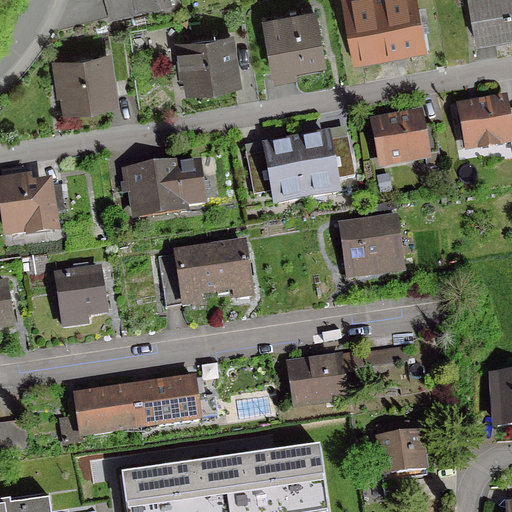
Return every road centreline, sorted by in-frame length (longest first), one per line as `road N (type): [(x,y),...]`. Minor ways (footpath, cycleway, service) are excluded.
road 1 (residential): [(511,74),(0,162)]
road 2 (residential): [(470,314),(0,385)]
